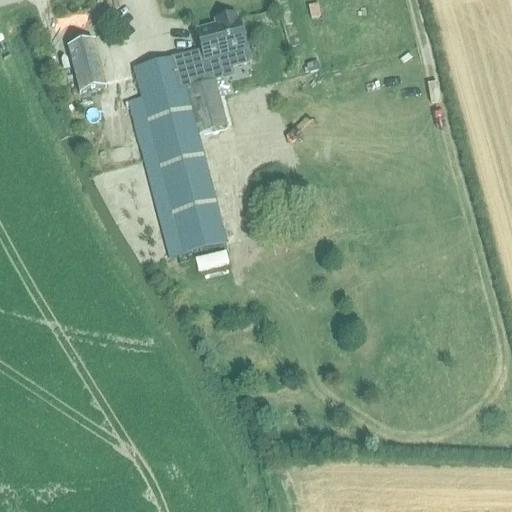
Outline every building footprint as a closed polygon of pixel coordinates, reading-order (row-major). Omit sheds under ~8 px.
[(317,7),(309,9),(312,20),(320,18),(317,7)] [(217,28),(196,34),(201,54),(209,81),(212,80),(213,83),(223,81),(217,59),(246,51),(238,23),(236,23),(235,17),(215,22),(217,28)] [(79,95),(104,88),(93,42),(67,48),(79,95)] [(141,99),(128,103),(169,260),(226,245),(197,136),(225,129),(213,83),(212,80),(209,81),(201,54),(134,72),(141,99)] [(109,157),(135,152),(128,110),(99,114),(103,135),(105,135),(109,157)]
